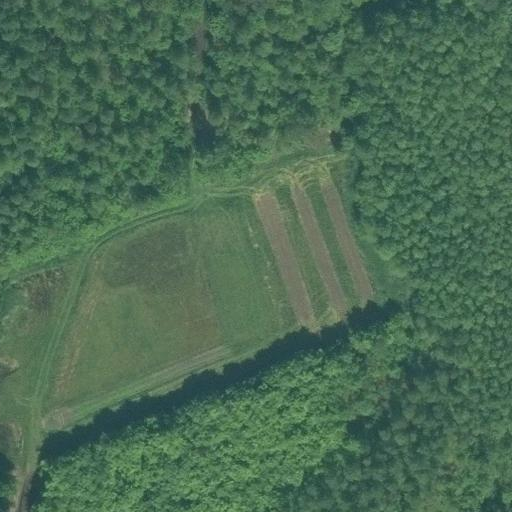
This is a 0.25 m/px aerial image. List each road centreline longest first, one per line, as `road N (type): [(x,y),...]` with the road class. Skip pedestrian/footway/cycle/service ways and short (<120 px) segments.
road 1 (track): [(0,279),(341,138),(360,109),(344,26),(389,0)]
road 2 (track): [(19,511),(41,382),(91,246)]
road 3 (track): [(196,193),(190,159),(199,0)]
